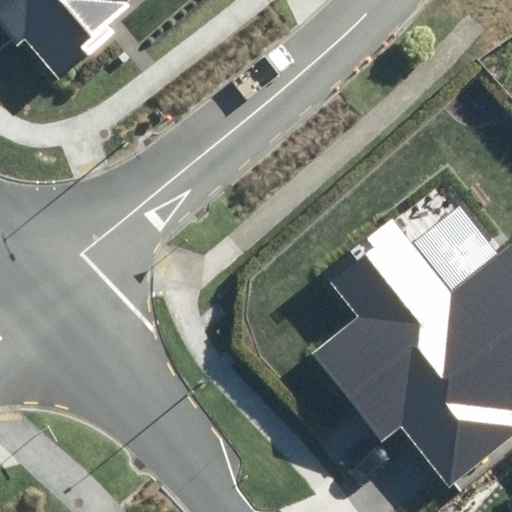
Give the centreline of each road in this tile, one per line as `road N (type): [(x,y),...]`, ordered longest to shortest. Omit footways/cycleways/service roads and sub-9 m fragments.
road 1 (residential): [(370,0),(45,288)]
road 2 (residential): [(45,288),(220,511)]
